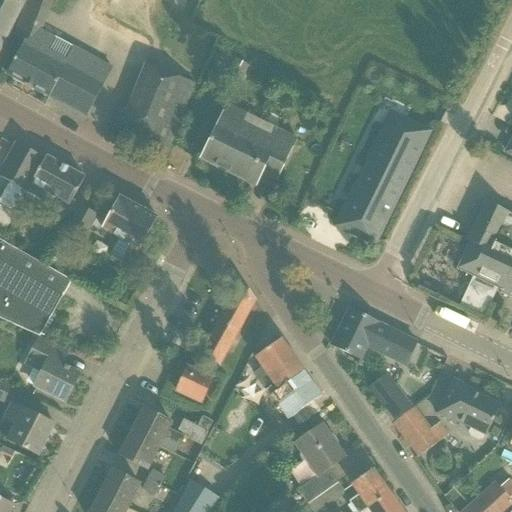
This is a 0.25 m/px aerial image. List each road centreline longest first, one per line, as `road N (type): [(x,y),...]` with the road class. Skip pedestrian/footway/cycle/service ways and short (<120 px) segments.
road 1 (residential): [(201,216),(49,511)]
road 2 (residential): [(427,511),(262,274),(270,246)]
road 3 (unclassified): [(379,294),(511,29)]
road 4 (secondary): [(201,216),(0,106)]
road 5 (secondary): [(511,362),(379,294)]
